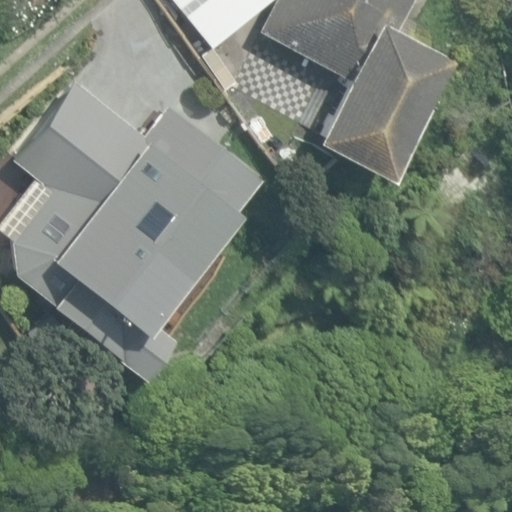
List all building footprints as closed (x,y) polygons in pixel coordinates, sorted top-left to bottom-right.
[(308,135),(377,172),(441,52),(389,24),(401,0),(164,0),(194,46),(223,25),(210,0),(222,0),(258,19),(254,25),(342,73),(308,135)] [(511,0),(502,0),(511,30),(511,0)] [(0,153),(0,157),(35,186),(89,121),(52,91),(0,153)] [(42,299),(133,370),(165,331),(143,315),(257,174),(162,101),(138,130),(104,105),(47,178),(78,204),(66,222),(58,216),(49,217),(41,219),(33,223),(27,229),(22,236),(18,243),(16,252),(16,260),(18,269),(48,290),(42,299)] [(413,186),(403,252),(507,173),(484,135),(413,186)]
